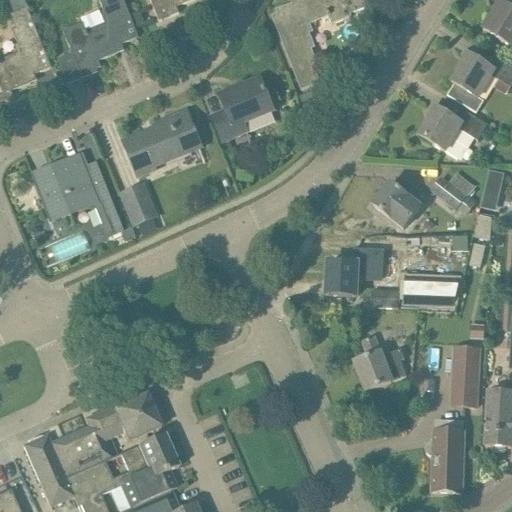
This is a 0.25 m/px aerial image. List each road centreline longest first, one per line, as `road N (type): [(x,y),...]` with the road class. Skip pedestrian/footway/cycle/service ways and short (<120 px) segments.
road 1 (residential): [(228,221),(342,144),(431,0)]
road 2 (residential): [(0,149),(112,106),(178,70),(244,0)]
road 3 (residential): [(223,511),(168,388),(267,337)]
road 4 (residential): [(32,311),(228,221)]
road 5 (residential): [(352,511),(267,337)]
road 6 (residential): [(0,430),(73,399),(32,311)]
road 7 (residential): [(267,337),(228,221)]
